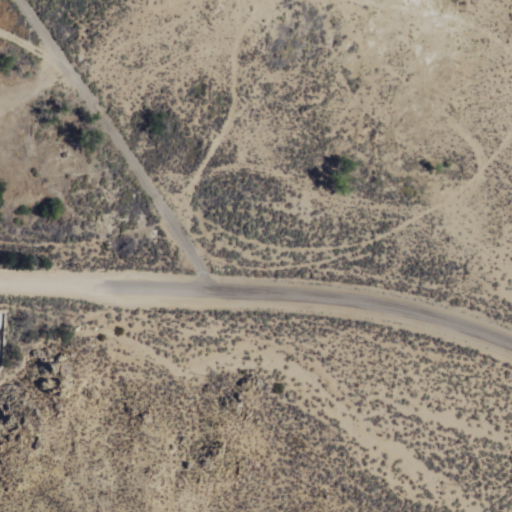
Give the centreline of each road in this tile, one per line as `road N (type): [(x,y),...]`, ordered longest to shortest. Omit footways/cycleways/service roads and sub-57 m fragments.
road 1 (residential): [(217,294),(330,295),(391,305),(511,345)]
road 2 (residential): [(0,282),(217,294)]
